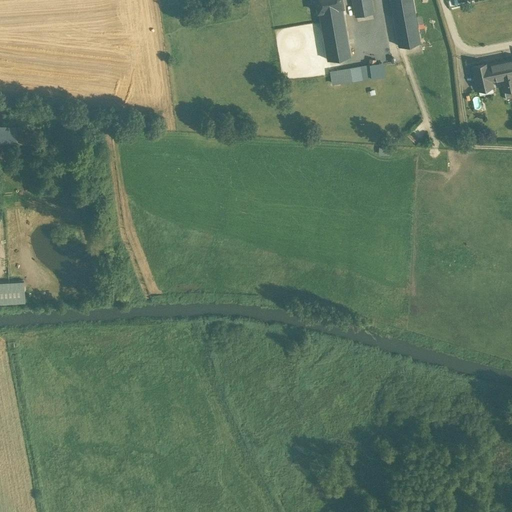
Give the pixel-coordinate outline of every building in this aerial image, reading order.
[(342,0),(315,0),(318,11),(319,11),(343,7),(344,6),(342,0)] [(371,0),(353,0),(355,16),(374,12),(371,0)] [(412,0),(389,0),(398,45),(420,41),(412,0)] [(321,23),(345,19),(343,7),(319,11),(321,23)] [(345,19),(321,23),(328,59),(351,55),(345,19)] [(505,60),(487,64),(487,63),(473,66),(478,89),(492,85),(491,80),(502,78),(504,90),(511,89),(505,60)] [(330,69),(332,83),(373,76),(371,62),(330,69)] [(479,92),(470,94),(473,112),(483,110),(479,92)] [(33,127),(0,126),(0,141),(33,142),(33,127)] [(23,283),(0,283),(0,302),(24,301),(23,283)]
